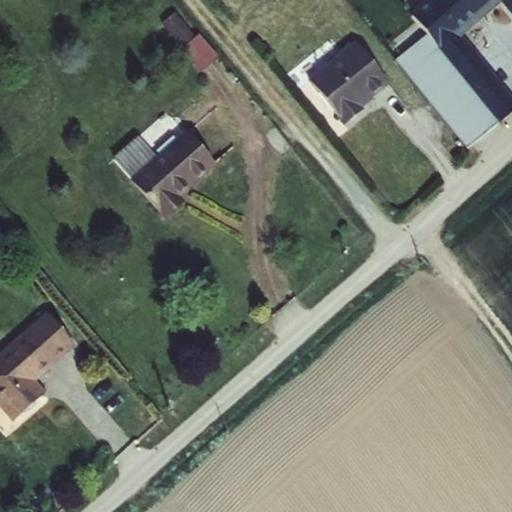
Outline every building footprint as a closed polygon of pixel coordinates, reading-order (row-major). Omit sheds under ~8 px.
[(394,60),(468,150),(511,115),(511,96),(462,36),(501,2),(511,14),(511,0),(425,0),(409,14),(426,34),(394,60)] [(160,23),(181,49),(195,37),(175,12),(160,23)] [(219,57),(199,34),(195,37),(181,49),(201,72),(219,57)] [(389,84),(355,42),(308,79),(344,127),(364,109),(363,107),(368,102),(368,101),(389,84)] [(129,179),(164,220),(184,201),(180,197),(215,164),(185,131),(155,157),(130,179),(129,179)] [(130,179),(155,157),(137,136),(113,157),(130,179)] [(37,382),(77,347),(47,313),(0,355),(0,407),(13,422),(24,413),(27,412),(31,410),(34,406),(35,403),(47,393),(37,382)]
